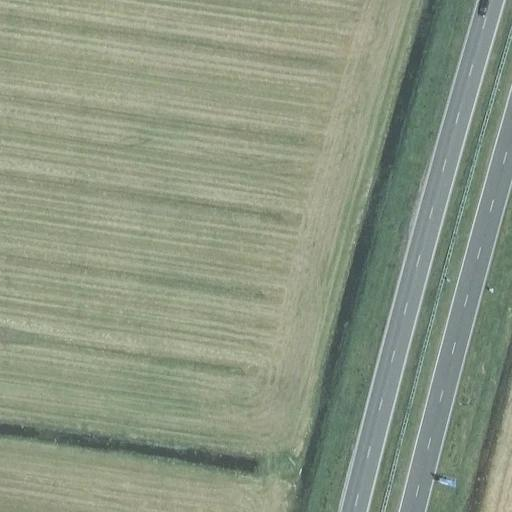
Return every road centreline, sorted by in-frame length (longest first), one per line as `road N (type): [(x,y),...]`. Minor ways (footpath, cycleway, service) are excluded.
road 1 (trunk): [(489,0),(352,511)]
road 2 (trunk): [(411,511),(511,131)]
